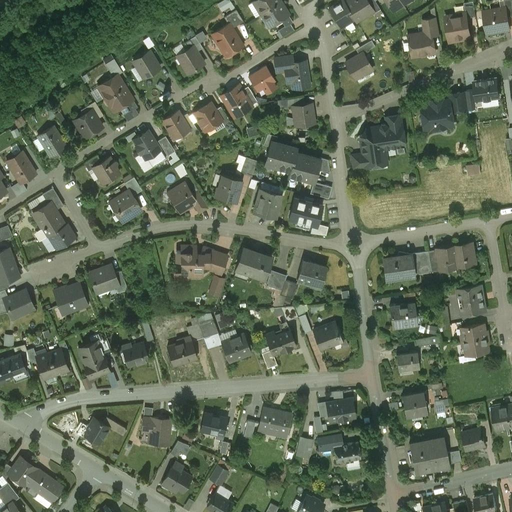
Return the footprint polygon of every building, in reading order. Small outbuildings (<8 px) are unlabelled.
[(222,0),(219,1),(224,12),(235,7),(231,0),(222,0)] [(254,0),(255,0),(262,13),(279,2),(278,0),(254,0)] [(343,0),(341,0),(329,8),(340,27),(354,18),(355,19),(356,20),(372,10),(373,9),(367,0),(365,0),(364,1),(363,0),(349,0),(345,3),(343,0)] [(374,0),(363,0),(364,1),(365,0),(367,0),(373,9),(372,10),(374,12),(380,9),(374,0)] [(401,2),(400,0),(386,0),(391,8),(401,2)] [(473,1),(464,2),(466,11),(467,17),(476,16),(473,1)] [(279,2),(262,13),(270,25),(281,19),(285,25),(290,23),(293,22),(288,13),(287,14),(279,2)] [(505,7),(483,11),(487,33),(510,28),(508,16),(506,7),(505,7)] [(236,9),(224,16),(228,23),(231,28),(243,20),(236,9)] [(466,11),(447,15),(450,31),(455,30),(457,38),(470,35),(467,17),(466,11)] [(436,16),(423,19),(425,31),(425,32),(432,31),(432,35),(439,34),(436,16)] [(231,28),(228,23),(212,33),(226,55),(242,45),(231,28)] [(285,25),(278,30),(282,36),(294,29),(290,23),(285,25)] [(425,31),(407,34),(411,56),(420,54),(422,56),(425,55),(426,53),(435,52),(432,35),(432,31),(425,32),(425,31)] [(195,35),(184,42),(188,48),(193,45),(197,51),(203,47),(195,35)] [(371,39),(356,48),(359,54),(363,52),(375,45),(371,39)] [(188,48),(177,55),(188,73),(204,63),(197,51),(193,45),(188,48)] [(149,50),(133,60),(144,77),(160,67),(149,50)] [(359,54),(345,62),(355,78),(372,68),(363,52),(359,54)] [(282,57),(275,61),(275,68),(290,66),(289,62),(293,61),(292,55),(282,57)] [(114,58),(105,63),(113,76),(116,74),(116,75),(122,71),(114,58)] [(293,61),(289,62),(290,66),(293,87),(308,85),(305,60),(293,61)] [(113,76),(98,85),(99,86),(100,86),(107,97),(124,87),(116,75),(116,74),(113,76)] [(498,98),(496,78),(475,81),(478,106),(484,105),(483,100),(498,98)] [(239,84),(221,95),(232,113),(249,102),(242,89),(239,84)] [(257,101),(248,86),(242,89),(249,102),(251,105),(257,101)] [(124,87),(107,97),(114,109),(113,109),(114,110),(119,107),(125,103),(132,99),(131,99),(124,87)] [(466,91),(449,94),(449,99),(450,99),(452,111),(468,108),(466,91)] [(132,98),(131,99),(132,99),(125,103),(129,110),(123,114),(127,121),(139,114),(135,108),(138,106),(132,98)] [(443,98),(427,100),(428,102),(420,103),(422,114),(421,115),(419,117),(420,121),(422,123),(423,122),(424,129),(454,124),(452,111),(450,99),(449,99),(443,100),(443,98)] [(103,115),(95,101),(87,105),(90,110),(92,109),(98,118),(103,115)] [(210,102),(202,108),(202,107),(194,112),(203,127),(210,122),(212,126),(221,120),(222,120),(215,109),(210,102)] [(311,102),(292,105),(295,125),(314,122),(311,102)] [(125,103),(119,107),(123,114),(129,110),(125,103)] [(230,121),(221,106),(215,109),(222,120),(221,120),(224,125),(230,121)] [(90,110),(74,120),(85,137),(102,126),(98,118),(92,109),(90,110)] [(178,110),(163,119),(172,135),(178,131),(180,134),(189,129),(182,116),(178,110)] [(196,128),(187,113),(182,116),(189,129),(190,132),(196,128)] [(399,115),(386,117),(387,124),(400,122),(399,115)] [(381,124),(379,126),(380,127),(370,128),(367,126),(359,137),(362,139),(363,146),(362,146),(363,153),(364,165),(365,165),(371,164),(373,163),(374,162),(375,160),(386,158),(384,147),(387,147),(388,148),(394,147),(395,146),(404,144),(402,136),(403,134),(403,132),(402,131),(400,123),(400,122),(387,124),(385,123),(381,124)] [(53,125),(38,135),(52,158),(67,148),(53,125)] [(150,128),(132,140),(145,161),(163,150),(158,141),(150,128)] [(166,136),(158,141),(163,150),(168,157),(175,151),(166,136)] [(296,147),(271,140),(265,163),(266,163),(266,162),(271,163),(270,164),(285,168),(285,167),(289,169),(288,174),(289,174),(290,173),(294,175),(308,179),(308,178),(313,180),(313,181),(314,181),(315,175),(317,168),(320,158),(295,151),(296,147)] [(36,173),(22,151),(6,160),(20,183),(22,182),(36,173)] [(363,153),(352,155),(354,167),(364,165),(363,153)] [(97,154),(84,162),(89,170),(93,167),(101,161),(97,154)] [(328,159),(320,157),(320,158),(317,168),(330,171),(328,159)] [(101,161),(93,167),(103,182),(119,172),(116,166),(118,165),(118,163),(118,162),(118,161),(117,160),(116,160),(115,160),(114,160),(113,160),(110,162),(107,158),(101,161)] [(256,164),(250,162),(246,173),(252,175),(256,164)] [(480,163),(468,164),(468,173),(481,172),(480,163)] [(242,178),(222,173),(219,186),(218,185),(215,195),(235,200),(239,185),(240,186),(242,178)] [(142,189),(134,176),(124,182),(129,190),(130,189),(133,195),(142,189)] [(185,181),(169,191),(171,194),(170,200),(171,203),(175,204),(179,212),(194,203),(190,196),(193,194),(185,181)] [(283,187),(261,181),(261,182),(260,187),(253,210),(275,216),(278,207),(275,206),(279,193),(281,194),(283,187)] [(314,181),(313,181),(310,193),(328,198),(332,186),(314,181)] [(20,183),(12,188),(17,195),(27,189),(22,182),(20,183)] [(53,187),(42,193),(48,203),(50,201),(55,209),(63,204),(53,187)] [(129,190),(110,202),(113,201),(118,209),(115,211),(121,221),(137,211),(139,204),(133,195),(130,189),(129,190)] [(207,207),(197,192),(193,194),(190,196),(194,203),(199,212),(207,207)] [(50,201),(48,203),(33,212),(37,219),(37,221),(41,228),(44,228),(48,235),(49,234),(49,235),(65,225),(64,224),(55,209),(50,201)] [(332,208),(320,205),(315,222),(328,226),(332,208)] [(65,225),(49,235),(57,247),(60,246),(60,247),(77,240),(74,236),(75,236),(66,223),(64,224),(65,225)] [(0,243),(13,239),(9,227),(0,230),(0,243)] [(471,242),(427,249),(428,250),(431,271),(460,266),(460,264),(476,261),(474,250),(472,250),(471,242)] [(227,256),(213,252),(214,249),(203,246),(201,253),(195,253),(195,247),(193,245),(184,245),(181,247),(181,251),(177,251),(177,260),(181,260),(181,265),(184,268),(188,268),(188,274),(200,274),(202,272),(202,265),(210,265),(222,270),(227,256)] [(272,256),(243,246),(233,276),(234,276),(237,268),(264,278),(272,256)] [(18,276),(8,248),(0,250),(0,282),(6,280),(18,276)] [(428,250),(411,253),(414,271),(413,271),(413,274),(431,271),(428,250)] [(411,253),(383,257),(385,275),(413,271),(414,271),(411,253)] [(326,266),(302,259),(296,279),(310,283),(311,282),(321,285),(326,266)] [(108,264),(89,272),(96,292),(115,285),(119,284),(115,272),(113,269),(110,270),(108,264)] [(128,289),(121,270),(115,272),(119,284),(115,285),(118,292),(128,289)] [(286,276),(271,271),(267,284),(281,289),(285,279),(286,276)] [(209,293),(221,296),(226,277),(214,274),(209,293)] [(297,283),(285,279),(281,289),(279,294),(292,298),(297,283)] [(0,289),(5,288),(8,287),(6,280),(0,282),(0,289)] [(79,282),(66,287),(66,286),(64,285),(53,289),(60,307),(66,304),(68,311),(87,304),(79,282)] [(482,283),(456,288),(457,288),(462,314),(461,314),(461,315),(487,310),(486,310),(481,284),(482,284),(482,283)] [(5,288),(0,289),(0,312),(9,311),(4,298),(8,296),(5,288)] [(8,296),(4,298),(9,311),(12,317),(34,308),(26,289),(8,296)] [(414,301),(389,305),(392,325),(416,322),(414,312),(415,311),(414,301)] [(294,304),(281,306),(286,320),(298,316),(298,315),(294,304)] [(448,305),(436,306),(438,325),(450,323),(448,305)] [(220,326),(228,324),(223,311),(216,314),(220,326)] [(211,312),(196,313),(199,322),(203,336),(218,332),(211,312)] [(311,330),(305,313),(298,315),(298,316),(304,333),(311,330)] [(147,318),(140,318),(147,340),(153,338),(147,318)] [(334,321),(314,329),(321,347),(333,342),(333,341),(340,339),(334,321)] [(199,322),(186,326),(189,335),(190,334),(191,340),(203,336),(199,322)] [(485,323),(461,327),(462,334),(460,335),(461,341),(489,336),(488,330),(486,330),(485,323)] [(290,328),(275,333),(274,330),(265,333),(271,348),(272,353),(273,353),(296,344),(290,328)] [(5,333),(4,344),(14,344),(14,333),(5,333)] [(189,335),(176,339),(177,342),(167,345),(173,364),(183,361),(196,356),(191,340),(190,334),(189,335)] [(439,334),(414,339),(415,345),(440,341),(439,334)] [(237,335),(221,341),(228,360),(251,352),(244,335),(238,338),(237,335)] [(106,336),(98,339),(103,352),(111,349),(106,336)] [(489,336),(461,341),(462,348),(465,347),(466,354),(489,350),(488,343),(490,343),(489,336)] [(64,338),(58,341),(60,348),(61,348),(62,351),(68,349),(64,338)] [(103,352),(98,339),(83,345),(89,360),(84,362),(89,378),(109,370),(103,352)] [(143,341),(131,345),(131,342),(121,345),(127,365),(149,359),(143,341)] [(24,344),(13,347),(15,354),(19,353),(27,350),(26,349),(24,344)] [(33,346),(26,349),(27,350),(31,362),(37,360),(36,356),(37,356),(33,346)] [(60,348),(49,352),(56,373),(68,369),(62,351),(61,348),(60,348)] [(272,353),(271,348),(261,352),(267,367),(277,363),(273,353),(272,353)] [(417,349),(396,352),(398,367),(412,365),(412,367),(419,366),(417,349)] [(37,356),(36,356),(37,360),(43,377),(56,373),(49,352),(37,356)] [(15,354),(0,359),(0,379),(12,375),(11,372),(25,367),(19,353),(15,354)] [(423,391),(401,395),(405,415),(427,410),(423,391)] [(442,398),(438,399),(438,397),(434,397),(435,400),(434,400),(436,411),(445,410),(442,398)] [(351,398),(326,402),(330,420),(354,415),(351,398)] [(511,403),(492,407),(496,428),(511,424),(511,403)] [(291,413),(276,409),(263,406),(257,429),(286,435),(291,413)] [(227,417),(203,412),(200,429),(216,432),(216,436),(222,437),(227,417)] [(99,420),(94,417),(88,425),(88,426),(84,433),(99,442),(109,426),(114,430),(118,423),(106,415),(102,422),(99,420)] [(320,415),(314,415),(316,431),(322,430),(320,415)] [(170,418),(151,416),(151,418),(143,417),(142,428),(150,429),(148,442),(167,444),(170,418)] [(255,420),(247,418),(244,434),(252,436),(255,420)] [(488,418),(479,420),(481,427),(482,427),(483,434),(491,433),(488,418)] [(88,425),(82,422),(76,432),(83,436),(84,433),(88,426),(88,425)] [(481,427),(470,430),(470,431),(461,434),(465,449),(485,444),(483,434),(482,427),(481,427)] [(192,440),(194,432),(185,429),(183,437),(192,440)] [(310,438),(300,436),(296,453),(308,456),(309,450),(306,449),(307,445),(310,446),(311,441),(309,440),(310,438)] [(357,441),(340,444),(338,436),(333,437),(334,445),(336,461),(340,461),(340,462),(344,461),(343,460),(360,457),(357,441)] [(444,436),(409,443),(414,470),(449,463),(449,462),(447,451),(444,436)] [(184,443),(177,439),(170,452),(176,456),(184,443)] [(222,440),(220,450),(227,452),(229,441),(222,440)] [(459,449),(447,451),(449,462),(461,460),(459,449)] [(39,470),(20,457),(13,467),(9,473),(24,484),(25,483),(28,485),(28,486),(39,470)] [(183,465),(175,461),(173,464),(163,480),(164,480),(162,483),(175,491),(177,487),(182,491),(191,475),(180,469),(183,465)] [(6,462),(0,470),(0,471),(5,478),(9,473),(13,467),(6,462)] [(228,470),(217,463),(209,477),(220,484),(228,470)] [(53,480),(39,470),(28,486),(29,486),(30,484),(39,490),(38,491),(52,501),(63,485),(54,478),(53,480)] [(7,481),(0,487),(0,497),(6,505),(12,500),(13,501),(19,496),(7,481)] [(39,490),(30,484),(29,486),(28,486),(25,489),(26,491),(33,496),(35,496),(37,492),(38,491),(39,490)] [(226,511),(232,503),(214,492),(207,505),(217,511),(226,511)] [(493,492),(474,497),(477,511),(486,511),(497,510),(493,492)] [(313,496),(312,497),(306,494),(297,511),(298,511),(318,511),(324,503),(318,500),(318,499),(313,496)] [(469,511),(466,499),(451,502),(453,511),(469,511)] [(6,505),(0,509),(0,511),(21,511),(13,501),(12,500),(6,505)] [(446,511),(444,501),(422,506),(423,511),(446,511)]
